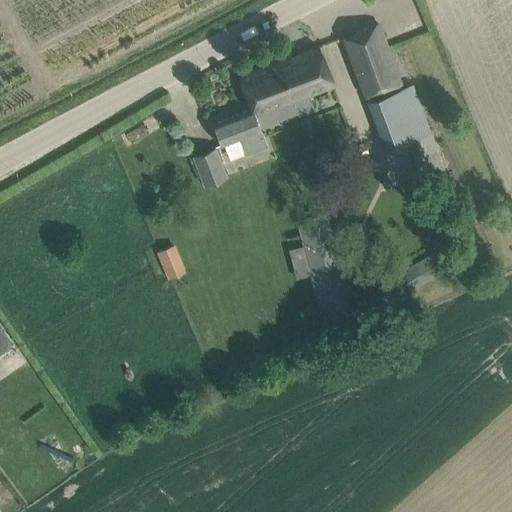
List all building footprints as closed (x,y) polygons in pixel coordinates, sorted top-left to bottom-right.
[(365,87),(368,95),(402,83),(377,23),(343,37),(363,87),(365,87)] [(332,83),(318,46),(239,76),(252,108),(253,108),(255,113),(280,104),(282,109),(295,104),(298,111),(317,104),(312,91),(332,83)] [(254,114),(252,108),(212,123),(221,145),(239,138),(245,155),(267,146),(261,129),(255,113),(254,114)] [(431,132),(425,116),(383,133),(390,149),(431,132)] [(192,155),(204,187),(227,178),(214,146),(192,155)] [(326,212),(297,219),(304,248),(306,254),(325,330),(328,329),(355,322),(351,310),(335,246),(335,247),(333,240),(326,212)] [(156,251),(168,280),(186,272),(174,244),(156,251)] [(401,273),(411,290),(448,267),(438,250),(401,273)]
